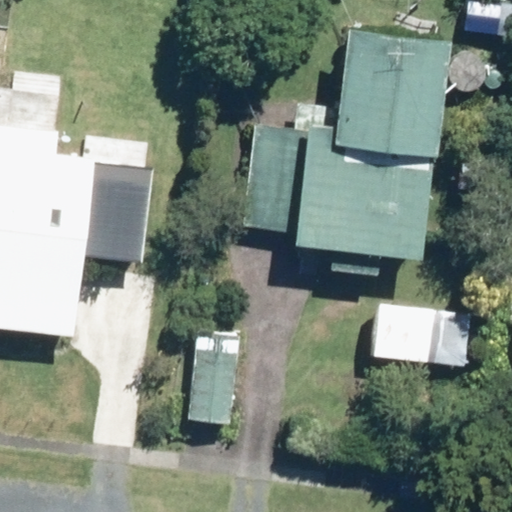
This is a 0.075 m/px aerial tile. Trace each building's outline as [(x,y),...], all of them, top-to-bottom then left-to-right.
[(56,0),(54,32),(129,38),(132,0),(56,0)] [(511,5),(470,1),(467,29),(511,33),(511,5)] [(381,254),(425,258),(436,154),(439,156),(451,41),(353,30),(344,109),(302,104),(299,130),(256,127),(247,224),(303,230),(301,244),(333,248),(330,269),(379,274),(381,254)] [(0,312),(77,321),(86,245),(149,253),(162,144),(68,133),(73,96),(4,88),(0,117),(0,312)] [(459,162),(458,190),(489,190),(490,163),(459,162)] [(471,313),(377,304),(372,354),(466,364),(471,313)] [(231,422),(241,335),(202,331),(192,418),(231,422)]
